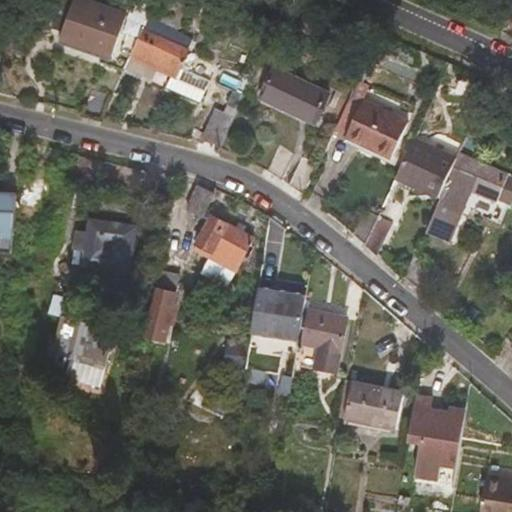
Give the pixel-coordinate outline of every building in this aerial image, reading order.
[(115,53),(124,32),(141,37),(149,18),(97,0),(75,0),(64,35),(115,53)] [(149,18),(163,25),(169,12),(155,5),(149,18)] [(149,18),(141,37),(135,52),(175,71),(171,82),(205,95),(213,74),(182,63),(194,39),(163,25),(149,18)] [(279,60),(265,91),(317,116),(331,85),(279,60)] [(364,102),(368,91),(355,86),(335,128),(392,157),(409,122),(364,102)] [(95,88),(84,112),(105,117),(116,93),(95,88)] [(235,89),(230,102),(242,108),(248,94),(235,89)] [(238,113),(239,114),(242,108),(230,102),(227,108),(238,113)] [(227,108),(218,105),(202,141),(223,147),(238,113),(227,108)] [(396,176),(439,196),(458,157),(414,137),(396,176)] [(279,143),(267,171),(284,181),(298,153),(279,143)] [(439,196),(433,209),(456,220),(473,183),(499,195),(511,169),(463,146),(458,157),(439,196)] [(76,171),(103,179),(108,159),(78,152),(76,171)] [(302,155),(289,185),(304,196),(319,163),(302,155)] [(26,171),(24,201),(47,203),(49,172),(26,171)] [(202,186),(189,213),(203,220),(216,193),(202,186)] [(0,240),(17,242),(21,193),(0,190),(0,240)] [(364,209),(351,235),(364,244),(378,216),(364,209)] [(202,241),(242,262),(256,237),(215,216),(202,241)] [(378,216),(364,244),(377,254),(392,223),(378,216)] [(84,252),(81,269),(130,277),(137,226),(89,219),(87,232),(76,230),(73,250),(84,252)] [(415,248),(402,274),(427,293),(439,270),(415,248)] [(159,284),(149,336),(174,341),(183,289),(159,284)] [(301,340),(308,294),(262,287),(255,333),(301,340)] [(309,311),(301,364),(342,370),(350,317),(309,311)] [(68,376),(105,386),(120,328),(65,313),(55,350),(74,355),(68,376)] [(348,383),(343,420),(401,428),(407,393),(348,383)] [(418,394),(407,473),(459,481),(469,410),(451,408),(451,411),(433,408),(435,398),(418,394)] [(511,511),(511,478),(490,476),(485,511),(511,511)] [(403,501),(402,509),(411,510),(414,503),(403,501)]
